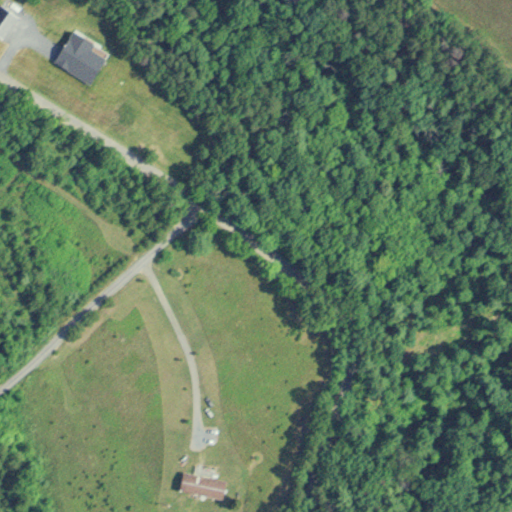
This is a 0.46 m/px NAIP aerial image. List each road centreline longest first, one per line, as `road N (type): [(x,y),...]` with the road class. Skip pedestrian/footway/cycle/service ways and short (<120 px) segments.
road 1 (residential): [(312,511),(354,365),(349,322),(204,204),(0,80)]
road 2 (residential): [(204,204),(0,391)]
